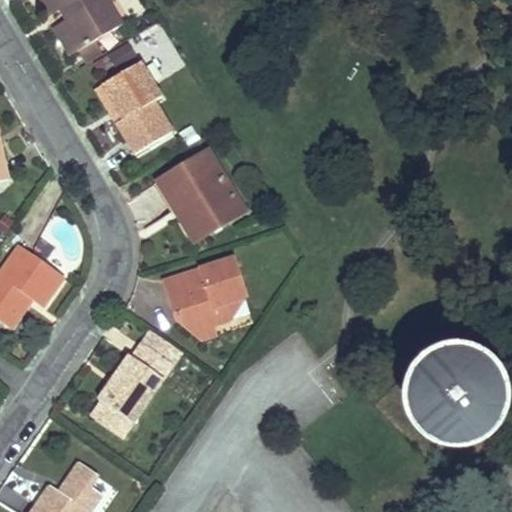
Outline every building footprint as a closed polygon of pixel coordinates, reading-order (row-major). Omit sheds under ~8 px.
[(38,0),(50,18),(68,7),(74,17),(61,25),(78,53),(95,43),(97,41),(93,34),(109,24),(97,4),(104,0),(38,0)] [(123,26),(107,0),(104,0),(97,4),(109,24),(93,34),(97,41),(123,26)] [(78,53),(61,25),(53,30),(70,57),(78,53)] [(84,64),(101,54),(95,43),(78,53),(84,64)] [(160,98),(139,64),(102,87),(123,121),(116,125),(135,157),(173,134),(153,101),(160,98)] [(102,87),(95,92),(116,125),(123,121),(102,87)] [(206,152),(156,183),(174,213),(179,211),(198,241),(233,219),(223,203),(235,196),(206,152)] [(0,183),(10,181),(7,161),(0,162),(0,183)] [(235,196),(223,203),(233,219),(245,212),(235,196)] [(171,215),(190,246),(198,241),(179,211),(174,213),(171,215)] [(62,276),(21,249),(0,279),(0,323),(4,326),(10,316),(17,314),(27,299),(32,303),(40,308),(62,276)] [(232,261),(166,283),(177,321),(203,342),(215,338),(212,328),(229,322),(222,306),(244,299),(232,261)] [(12,332),(32,303),(27,299),(17,314),(10,316),(4,326),(12,332)] [(179,351),(150,331),(130,359),(126,356),(95,402),(98,404),(129,426),(179,351)] [(426,400),(426,405),(426,411),(428,416),(430,420),(433,424),(437,428),(442,431),(447,432),(452,433),(457,433),(462,432),(467,430),(471,427),(475,423),(478,419),(480,414),(481,409),(481,403),(480,398),(478,393),(475,389),(472,385),(467,382),(463,380),(458,378),(452,378),(447,379),(442,381),(438,383),(434,386),(430,391),(428,395),(426,400)] [(129,426),(98,404),(89,418),(120,440),(129,426)] [(92,511),(101,500),(89,491),(98,478),(80,466),(58,497),(48,491),(33,511),(92,511)] [(103,511),(109,505),(101,500),(92,511),(103,511)]
